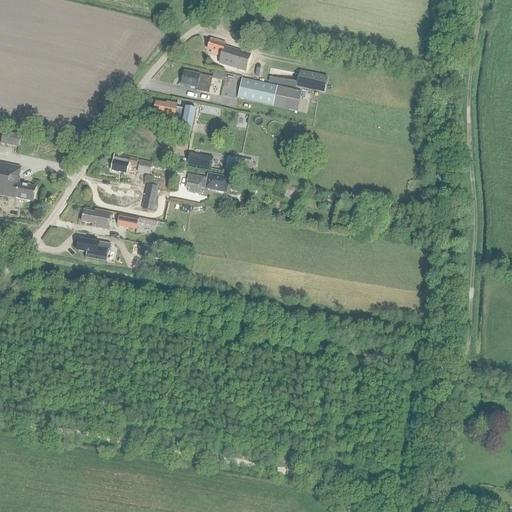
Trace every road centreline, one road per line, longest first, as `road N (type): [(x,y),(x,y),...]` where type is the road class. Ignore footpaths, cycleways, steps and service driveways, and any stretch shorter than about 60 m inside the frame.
road 1 (unknown): [(0,291),(361,355)]
road 2 (unclassified): [(28,246),(161,60),(243,0)]
road 3 (track): [(321,480),(0,421)]
